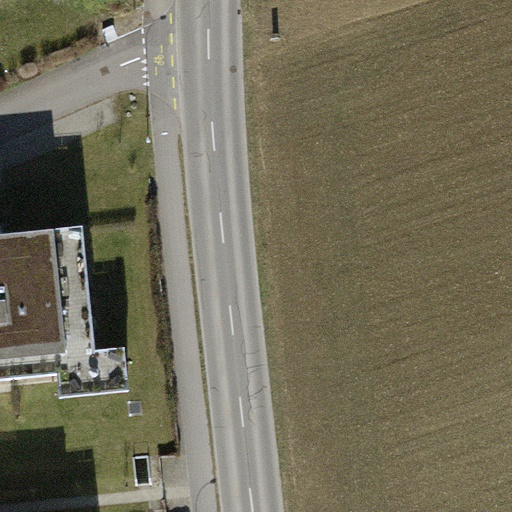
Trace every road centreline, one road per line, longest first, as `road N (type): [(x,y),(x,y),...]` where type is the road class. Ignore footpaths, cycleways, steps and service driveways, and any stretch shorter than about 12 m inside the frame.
road 1 (secondary): [(258,511),(210,44)]
road 2 (residential): [(0,124),(154,52),(210,44)]
